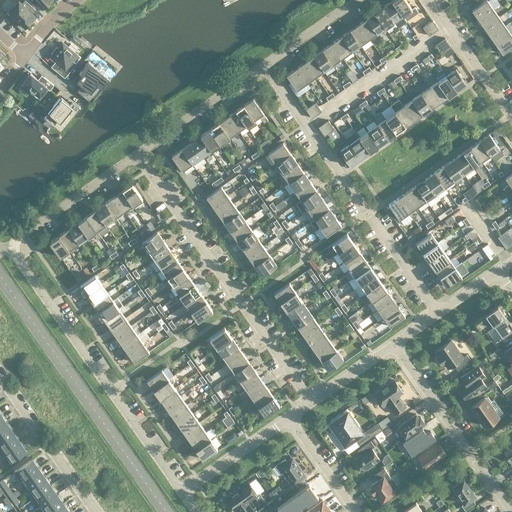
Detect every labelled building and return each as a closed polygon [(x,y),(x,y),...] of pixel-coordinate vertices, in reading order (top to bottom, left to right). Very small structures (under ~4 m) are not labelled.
[(35,16),(32,13),(36,10),(25,0),(22,4),(19,1),(9,11),(26,27),(32,20),(31,20),(35,16)] [(52,0),(28,0),(34,6),(37,3),(43,9),(52,0)] [(403,15),(392,0),(383,7),(394,22),(403,15)] [(412,9),(406,0),(392,0),(403,15),(412,9)] [(494,9),(487,0),(486,0),(472,10),(479,19),(494,9)] [(394,22),(383,7),(375,13),(385,28),(394,22)] [(499,17),(494,9),(479,19),(484,27),(499,17)] [(385,28),(375,13),(367,18),(377,33),(385,28)] [(505,26),(499,17),(484,27),(490,36),(505,26)] [(377,33),(367,18),(359,24),(369,39),(377,33)] [(439,29),(432,20),(423,27),(429,36),(439,29)] [(369,39),(359,24),(350,30),(361,45),(369,39)] [(511,34),(505,26),(490,36),(497,45),(511,34)] [(361,45),(350,30),(342,36),(353,51),(361,45)] [(511,46),(511,35),(511,34),(497,45),(502,53),(511,46)] [(353,51),(342,36),(332,43),(343,58),(353,51)] [(435,45),(439,49),(441,53),(451,46),(445,38),(435,45)] [(77,63),(70,58),(75,52),(63,43),(58,48),(57,47),(51,53),(58,58),(51,66),(65,77),(77,63)] [(343,58),(332,43),(322,50),(333,65),(343,58)] [(333,65),(322,50),(313,56),(324,71),(333,65)] [(324,71),(313,56),(306,61),(316,76),(324,71)] [(82,75),(77,81),(82,86),(77,91),(86,98),(98,84),(103,88),(110,79),(103,73),(108,68),(100,62),(96,67),(88,61),(79,72),(82,75)] [(316,76),(306,61),(297,68),(307,83),(316,76)] [(307,83),(297,68),(286,75),(297,90),(307,83)] [(456,69),(446,75),(457,90),(466,84),(456,69)] [(351,70),(346,73),(353,83),(358,79),(351,70)] [(40,96),(48,87),(50,89),(54,85),(44,77),(40,81),(31,73),(23,82),(32,90),(31,91),(37,97),(38,95),(40,96)] [(457,90),(446,75),(438,82),(448,97),(457,90)] [(448,97),(438,82),(429,88),(439,103),(448,97)] [(439,103),(429,88),(421,93),(432,108),(439,103)] [(432,108),(421,93),(412,100),(423,115),(432,108)] [(53,106),(54,106),(45,116),(54,124),(58,119),(64,124),(64,125),(65,125),(67,122),(79,107),(72,101),(70,104),(61,97),(60,98),(53,106)] [(264,113),(253,98),(244,105),(254,120),(260,116),(264,122),(268,120),(263,113),(264,113)] [(423,115),(412,100),(403,106),(414,121),(423,115)] [(316,102),(306,109),(312,118),(322,111),(316,102)] [(37,105),(34,108),(40,113),(43,109),(37,105)] [(257,124),(254,120),(244,105),(236,110),(247,125),(249,129),(257,124)] [(414,121),(403,106),(395,111),(406,126),(414,121)] [(247,125),(236,110),(228,116),(239,131),(240,130),(242,134),(248,130),(246,126),(247,125)] [(406,126),(395,111),(385,118),(396,133),(406,126)] [(239,131),(228,116),(219,122),(230,137),(239,131)] [(396,133),(385,118),(378,124),(388,139),(396,133)] [(318,127),(325,136),(328,134),(334,129),(328,120),(318,127)] [(369,130),(368,131),(378,146),(388,139),(378,124),(377,125),(374,121),(366,126),(369,130)] [(230,137),(219,122),(209,129),(220,144),(230,137)] [(220,144),(209,129),(201,135),(211,150),(220,144)] [(334,129),(328,134),(332,140),(339,136),(334,129)] [(378,146),(368,131),(359,137),(370,152),(378,146)] [(504,154),(489,134),(480,140),(490,155),(494,161),(504,154)] [(211,150),(201,135),(192,141),(202,157),(211,150)] [(370,152),(359,137),(349,144),(360,159),(370,152)] [(490,155),(480,140),(471,146),(482,161),(490,155)] [(202,157),(192,141),(182,148),(193,163),(202,157)] [(290,153),(283,143),(268,153),(275,164),(290,153)] [(360,159),(349,144),(340,151),(350,166),(360,159)] [(482,161),(471,146),(463,152),(474,167),(482,161)] [(193,163),(182,148),(172,156),(182,171),(184,170),(186,174),(194,168),(192,164),(193,163)] [(474,167),(463,152),(453,159),(464,174),(474,167)] [(297,163),(290,153),(275,164),(282,173),(297,163)] [(464,174),(453,159),(443,166),(454,181),(464,174)] [(304,172),(297,163),(282,173),(289,182),(304,172)] [(454,181),(443,166),(435,172),(445,187),(454,181)] [(310,181),(304,172),(289,182),(295,191),(310,181)] [(445,187),(435,172),(426,178),(436,193),(445,187)] [(509,184),(503,188),(505,192),(506,192),(511,187),(511,186),(511,172),(505,178),(509,184)] [(436,193),(426,178),(416,185),(426,200),(436,193)] [(316,189),(310,181),(295,191),(301,200),(316,189)] [(143,199),(132,184),(123,190),(133,205),(143,199)] [(426,200),(416,185),(407,191),(418,207),(426,200)] [(228,196),(221,186),(206,197),(213,206),(228,196)] [(245,187),(239,192),(242,197),(249,192),(245,187)] [(322,198),(316,189),(301,200),(307,209),(322,198)] [(133,205),(123,190),(114,196),(124,211),(133,205)] [(418,207),(407,191),(398,198),(409,213),(418,207)] [(124,211),(114,196),(105,203),(116,218),(124,211)] [(233,204),(228,196),(213,206),(218,214),(233,204)] [(329,208),(322,198),(307,209),(314,219),(329,208)] [(409,213),(398,198),(389,204),(399,219),(409,213)] [(116,218),(105,203),(95,209),(106,225),(116,218)] [(239,211),(233,204),(218,214),(224,222),(239,211)] [(335,217),(329,208),(314,219),(320,227),(335,217)] [(106,225),(95,209),(86,216),(97,231),(106,225)] [(245,220),(239,211),(224,222),(230,231),(245,220)] [(97,231),(86,216),(78,222),(88,237),(94,233),(98,240),(102,237),(97,231)] [(341,225),(335,217),(320,227),(326,236),(341,225)] [(252,230),(245,220),(230,231),(237,241),(252,230)] [(88,237),(78,222),(69,228),(79,243),(88,237)] [(79,243),(69,228),(59,235),(70,250),(79,243)] [(258,238),(252,230),(237,241),(243,248),(258,238)] [(164,241),(157,231),(142,242),(149,251),(164,241)] [(353,242),(347,233),(332,244),(338,252),(353,242)] [(416,243),(423,253),(438,242),(431,233),(416,243)] [(70,250),(59,235),(50,242),(60,257),(70,250)] [(511,244),(511,238),(510,235),(501,242),(506,248),(511,244)] [(263,246),(258,238),(243,248),(248,256),(263,246)] [(170,250),(164,241),(149,251),(155,260),(170,250)] [(474,241),(474,242),(467,247),(470,251),(477,246),(474,241)] [(359,251),(353,242),(338,252),(344,261),(359,251)] [(443,250),(438,242),(423,253),(428,261),(443,250)] [(269,255),(263,246),(248,256),(254,265),(269,255)] [(176,258),(170,250),(155,260),(161,269),(176,258)] [(450,259),(443,250),(428,261),(435,269),(450,259)] [(365,258),(359,251),(344,261),(350,269),(365,258)] [(277,265),(269,255),(254,265),(262,275),(277,265)] [(183,267),(176,258),(161,269),(168,278),(183,267)] [(370,266),(365,258),(350,269),(355,277),(370,266)] [(455,266),(450,259),(435,269),(440,277),(455,267),(455,266)] [(461,262),(455,266),(455,267),(440,277),(447,287),(462,276),(458,270),(464,266),(461,262)] [(376,274),(370,266),(355,277),(361,285),(376,274)] [(188,275),(183,267),(168,278),(173,286),(188,275)] [(381,282),(376,274),(361,285),(366,293),(381,282)] [(101,283),(95,275),(80,286),(86,294),(101,283)] [(194,284),(188,275),(173,286),(179,295),(194,284)] [(387,290),(381,282),(366,293),(372,300),(387,290)] [(108,292),(101,283),(86,294),(93,303),(108,292)] [(295,291),(289,283),(274,293),(280,302),(295,291)] [(200,293),(194,284),(179,295),(185,303),(200,293)] [(393,299),(387,290),(372,300),(378,309),(393,299)] [(301,300),(295,291),(280,302),(286,311),(301,300)] [(113,300),(108,292),(93,303),(98,311),(113,300)] [(206,301),(200,293),(185,303),(191,311),(206,301)] [(399,307),(393,299),(378,309),(384,317),(399,307)] [(119,309),(113,300),(98,311),(104,319),(119,309)] [(307,308),(301,300),(286,311),(292,318),(307,308)] [(213,310),(206,301),(191,311),(198,321),(213,310)] [(488,312),(474,322),(481,333),(487,329),(496,342),(511,331),(511,325),(498,305),(488,312)] [(405,316),(399,307),(384,317),(390,327),(405,316)] [(313,316),(307,308),(292,318),(298,326),(313,316)] [(126,318),(119,309),(104,319),(111,328),(126,318)] [(319,325),(313,316),(298,326),(304,335),(319,325)] [(359,323),(362,328),(372,321),(368,316),(359,323)] [(131,326),(126,318),(111,328),(116,336),(131,326)] [(324,332),(319,325),(304,335),(309,343),(324,332)] [(137,334),(131,326),(116,336),(122,345),(137,334)] [(232,337),(225,327),(210,338),(217,348),(232,337)] [(331,341),(324,332),(309,343),(315,352),(331,341)] [(143,342),(137,334),(122,345),(128,353),(143,342)] [(237,345),(232,337),(217,348),(222,356),(237,345)] [(457,362),(460,368),(471,360),(467,354),(463,357),(451,340),(436,351),(440,356),(437,358),(442,364),(444,363),(448,368),(457,362)] [(337,350),(331,341),(315,352),(322,361),(337,350)] [(149,352),(143,342),(128,353),(134,362),(149,352)] [(243,353),(237,345),(222,356),(228,364),(243,353)] [(503,353),(499,348),(489,355),(493,360),(503,353)] [(343,359),(337,350),(322,361),(328,370),(343,359)] [(249,362),(243,353),(228,364),(234,372),(249,362)] [(255,370),(249,362),(234,372),(240,380),(255,370)] [(478,365),(461,377),(460,377),(464,383),(458,387),(468,401),(487,387),(482,380),(486,377),(478,365)] [(169,379),(162,369),(147,380),(154,389),(169,379)] [(260,378),(255,370),(240,380),(245,388),(260,378)] [(266,386),(260,378),(245,388),(251,397),(266,386)] [(175,388),(169,379),(154,389),(160,398),(175,388)] [(403,392),(394,380),(387,384),(385,384),(382,387),(381,389),(374,393),(383,406),(387,403),(395,414),(406,406),(398,395),(403,392)] [(494,380),(487,385),(491,390),(497,385),(494,380)] [(511,383),(502,391),(504,393),(511,387),(511,383)] [(273,395),(266,386),(251,397),(258,406),(273,395)] [(180,396),(175,388),(160,398),(165,406),(180,396)] [(279,405),(273,395),(258,406),(264,415),(279,405)] [(187,404),(180,396),(165,406),(172,415),(187,404)] [(485,397),(472,406),(485,426),(498,417),(498,416),(503,413),(494,399),(489,403),(485,397)] [(193,413),(187,404),(172,415),(178,424),(193,413)] [(331,423),(330,425),(330,427),(331,429),(333,430),(339,439),(341,437),(344,441),(342,442),(345,447),(355,440),(359,446),(382,430),(377,422),(362,433),(348,412),(335,421),(332,421),(331,423)] [(199,422),(193,413),(178,424),(184,433),(199,422)] [(424,422),(420,417),(419,418),(416,414),(398,426),(400,429),(399,430),(402,434),(404,433),(405,436),(424,422)] [(235,422),(230,415),(226,417),(222,420),(227,428),(235,422)] [(387,416),(377,423),(382,429),(392,423),(387,416)] [(205,431),(199,422),(184,433),(190,441),(205,431)] [(392,423),(382,430),(386,435),(395,428),(392,423)] [(0,442),(14,433),(8,424),(0,429),(0,442)] [(412,455),(436,439),(430,431),(426,434),(423,429),(403,443),(412,455)] [(211,439),(205,431),(190,441),(196,449),(211,439)] [(228,444),(238,438),(235,432),(225,440),(228,444)] [(20,441),(14,433),(0,442),(0,444),(5,452),(20,441)] [(212,440),(211,439),(196,449),(202,459),(217,448),(216,447),(220,444),(215,437),(212,440)] [(27,451),(20,441),(5,452),(12,461),(27,451)] [(371,441),(361,448),(364,452),(353,460),(361,472),(379,459),(372,448),(375,446),(371,441)] [(438,442),(417,457),(426,470),(447,455),(438,442)] [(511,462),(511,461),(511,444),(503,451),(511,462)] [(285,459),(271,468),(277,476),(283,472),(293,485),(306,476),(293,457),(287,461),(285,459)] [(39,468),(32,458),(31,459),(32,459),(17,469),(24,478),(39,468)] [(45,477),(39,468),(24,478),(22,479),(28,489),(30,488),(30,487),(45,477)] [(374,475),(377,479),(378,480),(371,485),(382,501),(395,492),(393,489),(397,486),(391,478),(384,468),(374,475)] [(51,485),(45,477),(30,487),(30,488),(36,496),(51,485)] [(469,486),(464,478),(452,486),(464,504),(462,505),(465,510),(475,503),(472,499),(476,496),(471,488),(469,486)] [(249,482),(225,499),(233,511),(234,511),(239,509),(241,511),(240,511),(255,511),(258,510),(258,511),(265,511),(277,504),(273,499),(267,503),(260,493),(264,490),(256,479),(249,483),(249,482)] [(57,494),(51,485),(36,496),(34,497),(41,506),(57,494)] [(308,485),(277,507),(280,511),(297,511),(302,509),(300,506),(306,502),(308,505),(318,497),(313,489),(312,490),(308,485)] [(277,504),(287,497),(279,486),(271,491),(269,493),(277,504)] [(51,511),(64,503),(57,494),(41,506),(44,511),(51,511)] [(444,503),(441,499),(436,502),(439,507),(444,503)] [(318,502),(318,503),(304,511),(331,511),(322,500),(319,502),(318,502)] [(416,502),(402,511),(418,511),(422,510),(416,502)] [(69,511),(70,511),(64,503),(51,511),(69,511)]
